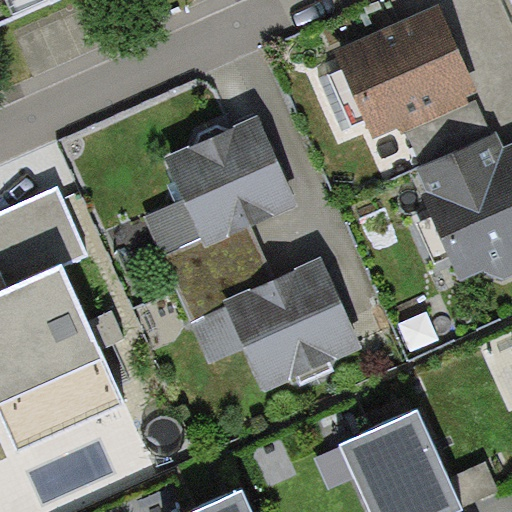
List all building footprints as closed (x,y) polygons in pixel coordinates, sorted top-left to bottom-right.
[(0,0),(0,35),(82,0),(0,0)] [(439,6),(335,52),(375,142),(399,131),(402,136),(408,133),(470,105),(467,98),(478,93),(439,6)] [(492,137),(476,103),(470,105),(408,133),(424,168),(492,137)] [(252,230),(300,208),(259,118),(165,160),(183,200),(202,240),(206,250),(252,230)] [(511,145),(504,149),(498,135),(492,137),(424,168),(417,171),(427,194),(422,196),(461,284),(485,273),(504,281),(511,277),(511,145)] [(0,432),(13,461),(126,410),(62,271),(89,258),(58,191),(0,217),(0,432)] [(163,257),(202,240),(183,200),(145,218),(163,257)] [(275,281),(252,230),(206,250),(202,240),(163,257),(192,323),(227,308),(224,303),(275,281)] [(266,395),(364,352),(322,259),(275,281),(224,303),(227,308),(245,350),(266,395)] [(211,365),(245,350),(227,308),(192,323),(211,365)] [(462,511),(419,414),(341,449),(369,511),(462,511)] [(250,511),(242,495),(204,511),(250,511)]
